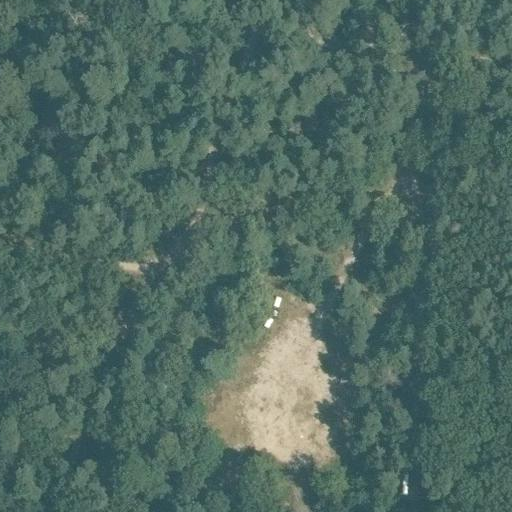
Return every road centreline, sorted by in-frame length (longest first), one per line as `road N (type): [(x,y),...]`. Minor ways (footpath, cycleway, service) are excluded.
road 1 (track): [(261,0),(237,43),(186,222),(103,348),(37,511)]
road 2 (track): [(432,0),(403,511)]
road 3 (track): [(511,164),(421,190),(186,222)]
road 4 (track): [(0,244),(159,254)]
